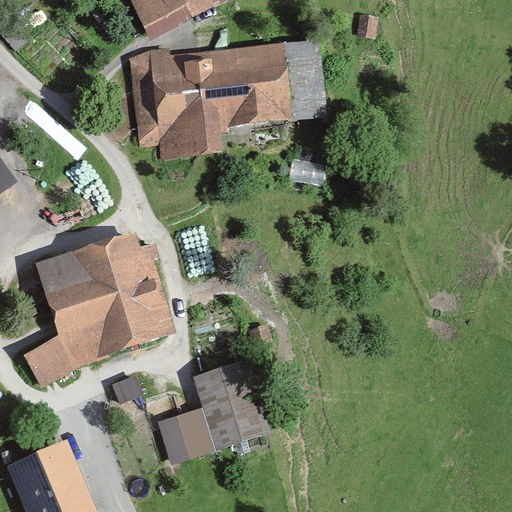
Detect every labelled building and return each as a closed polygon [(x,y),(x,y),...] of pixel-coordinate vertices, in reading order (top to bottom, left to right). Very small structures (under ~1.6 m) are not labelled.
[(141,0),(134,4),(146,28),(184,9),(185,11),(207,0),(141,0)] [(0,22),(0,33),(15,50),(27,40),(7,17),(0,22)] [(373,23),(359,21),(357,38),(370,40),(373,23)] [(252,113),(253,122),(321,117),(315,47),(246,53),(247,65),(166,71),(165,54),(153,54),(132,62),(141,146),(163,144),(164,156),(216,152),(213,116),(252,113)] [(0,165),(0,199),(16,187),(0,165)] [(363,170),(362,190),(393,191),(394,172),(363,170)] [(70,358),(169,328),(145,250),(141,252),(140,249),(135,251),(131,238),(42,266),(64,337),(26,358),(42,386),(73,367),(70,358)] [(266,329),(252,333),(256,346),(269,342),(266,329)] [(266,434),(245,366),(207,378),(217,411),(163,428),(174,463),(266,434)] [(134,379),(115,386),(122,404),(141,397),(134,379)] [(87,511),(63,451),(16,471),(32,511),(87,511)]
